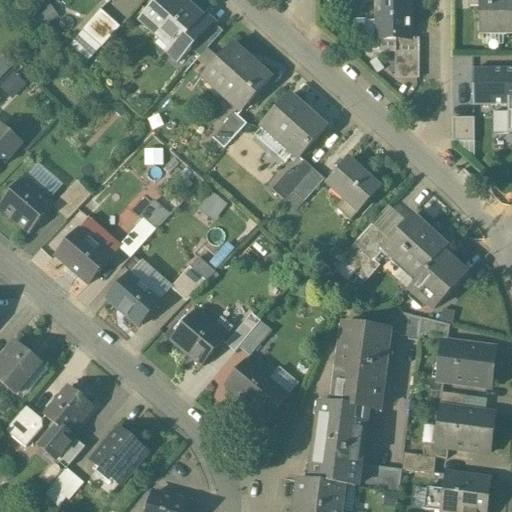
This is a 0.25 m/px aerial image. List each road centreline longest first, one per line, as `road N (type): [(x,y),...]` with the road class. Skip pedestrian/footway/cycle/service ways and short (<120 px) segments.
road 1 (residential): [(229,511),(219,463),(198,432),(0,255)]
road 2 (residential): [(501,235),(245,0)]
